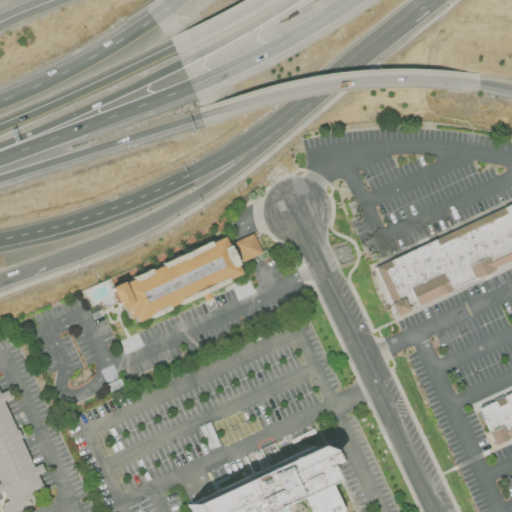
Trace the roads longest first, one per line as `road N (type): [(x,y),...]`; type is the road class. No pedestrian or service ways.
road 1 (motorway): [(0,242),(142,199),(248,144),(328,87)]
road 2 (motorway): [(75,256),(199,195),(328,87)]
road 3 (motorway): [(205,110),(345,75),(478,76)]
road 4 (motorway): [(0,173),(205,110)]
road 5 (motorway): [(0,155),(192,82)]
road 6 (motorway): [(0,142),(184,60)]
road 7 (motorway): [(176,45),(0,124)]
road 8 (residential): [(298,213),(379,387)]
road 9 (motorway): [(153,16),(0,98)]
road 10 (motorway): [(192,82),(344,0)]
road 11 (residential): [(379,387),(435,511)]
road 12 (motorway): [(184,60),(288,0)]
